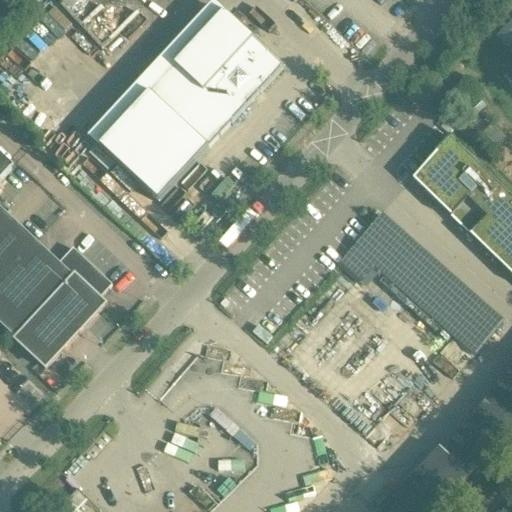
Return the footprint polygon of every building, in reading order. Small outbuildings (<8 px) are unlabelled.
[(159,205),(283,71),(224,16),(100,150),(159,205)] [(511,199),(451,140),(413,183),(511,279),(511,199)] [(10,171),(0,161),(0,327),(17,343),(17,344),(46,371),(105,308),(99,302),(112,288),(73,251),(59,266),(0,211),(0,184),(12,171),(11,170),(10,171)] [(374,269),(473,357),(474,358),(503,325),(382,218),(340,267),(360,285),(374,269)] [(440,452),(384,511),(437,511),(484,462),(511,427),(511,372),(445,456),(440,452)] [(94,511),(76,493),(59,509),(62,511),(94,511)]
